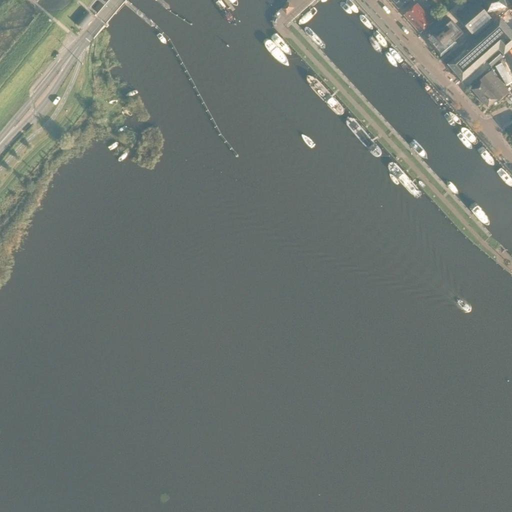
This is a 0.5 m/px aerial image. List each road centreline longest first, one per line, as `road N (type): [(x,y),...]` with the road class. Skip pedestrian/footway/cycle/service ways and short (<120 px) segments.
road 1 (primary): [(0,145),(118,0)]
road 2 (residential): [(485,127),(371,0)]
